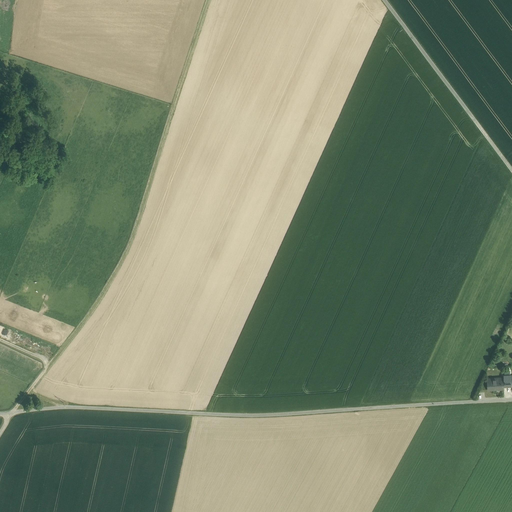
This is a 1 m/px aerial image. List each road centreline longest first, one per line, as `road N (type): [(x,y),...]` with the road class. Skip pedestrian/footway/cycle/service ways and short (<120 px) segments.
road 1 (unclassified): [(0,414),(64,407),(256,415),(511,399)]
road 2 (track): [(0,434),(126,253),(208,0)]
road 3 (unclassified): [(384,0),(511,169)]
